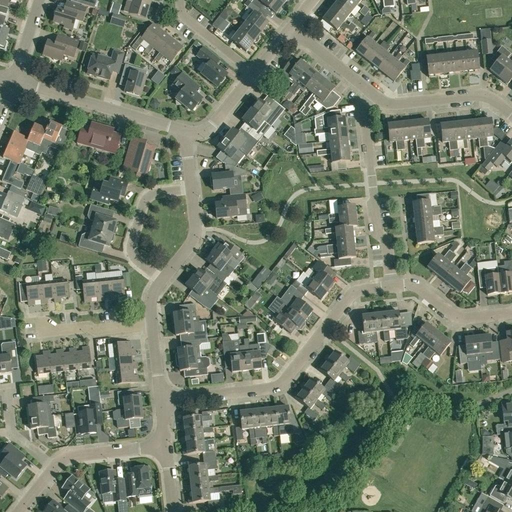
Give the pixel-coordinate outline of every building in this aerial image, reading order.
[(94,9),(96,1),(93,0),(81,0),(81,4),(94,9)] [(145,19),(150,5),(133,0),(126,0),(126,1),(133,3),(129,14),(145,19)] [(275,14),(282,5),(276,0),(252,0),(251,3),(260,10),(264,5),(275,14)] [(350,14),(357,5),(350,0),(338,0),(336,2),(350,14)] [(343,22),(350,14),(336,2),(329,11),(343,22)] [(260,33),(268,24),(256,15),(260,10),(251,3),(247,7),(253,13),(246,22),(260,33)] [(71,12),(63,10),(58,8),(58,10),(55,11),(54,14),(56,16),(54,22),(65,25),(65,27),(72,30),(76,19),(82,21),(86,9),(74,5),(71,12)] [(345,30),(346,29),(348,26),(343,22),(329,11),(322,20),(331,27),(336,31),(339,27),(340,26),(345,30)] [(0,46),(3,48),(8,31),(1,29),(5,17),(0,15),(0,46)] [(217,29),(224,20),(220,16),(212,25),(217,29)] [(127,28),(129,22),(117,18),(115,24),(127,28)] [(222,33),(229,24),(224,20),(217,29),(222,33)] [(331,27),(322,20),(319,24),(328,32),(331,27)] [(257,43),(259,40),(259,37),(258,37),(260,33),(246,22),(239,31),(253,42),(254,43),(257,43)] [(146,53),(163,32),(153,24),(141,38),(140,37),(134,44),(132,47),(136,50),(138,47),(144,40),(150,45),(144,52),(146,53)] [(348,26),(346,29),(357,38),(360,35),(354,30),(348,26)] [(246,52),(253,42),(239,31),(231,41),(246,52)] [(155,61),(172,40),(163,32),(146,53),(148,55),(154,49),(159,53),(154,60),(155,61)] [(363,58),(374,44),(370,41),(375,35),(371,32),(355,51),(363,58)] [(74,57),(78,44),(66,39),(64,46),(48,41),(44,55),(62,61),(64,54),(74,57)] [(171,62),(182,48),(172,40),(155,61),(158,63),(163,56),(171,62)] [(483,56),(493,55),(490,40),(481,41),(483,56)] [(376,45),(374,44),(363,58),(365,59),(371,64),(382,50),(386,44),(383,41),(378,47),(376,45)] [(81,43),(78,51),(84,52),(87,45),(81,43)] [(498,78),(510,63),(506,60),(511,54),(502,46),(491,59),(496,63),(490,71),(498,78)] [(220,61),(215,57),(204,47),(197,56),(208,65),(201,74),(217,87),(227,75),(216,66),(220,61)] [(389,56),(382,50),(371,64),(378,70),(389,56)] [(93,56),(91,63),(88,64),(87,69),(88,71),(88,74),(98,77),(98,76),(110,80),(114,65),(115,65),(120,67),(124,54),(114,52),(111,61),(107,59),(107,57),(100,55),(99,57),(93,56)] [(469,72),(479,71),(477,52),(467,53),(469,72)] [(386,75),(397,62),(401,56),(399,54),(398,53),(393,59),(389,56),(378,70),(386,75)] [(459,73),(469,72),(467,53),(457,54),(459,73)] [(449,74),(459,73),(457,54),(447,55),(449,74)] [(439,75),(449,74),(447,55),(437,56),(439,75)] [(429,76),(439,75),(437,56),(427,57),(429,76)] [(401,65),(397,62),(386,75),(393,82),(404,68),(409,62),(406,59),(401,65)] [(309,69),(306,66),(306,63),(303,62),(301,62),(298,65),(292,60),(283,71),(285,72),(282,76),(293,85),(294,84),(296,85),(309,69)] [(511,78),(511,64),(510,63),(498,78),(507,85),(511,78)] [(146,78),(145,78),(147,72),(140,70),(125,66),(122,77),(129,80),(126,93),(140,97),(146,78)] [(305,92),(318,75),(309,69),(296,85),(294,84),(293,85),(291,88),(295,91),(297,92),(300,88),(305,92)] [(158,71),(151,80),(158,86),(165,77),(158,71)] [(201,99),(194,93),(198,87),(193,83),(181,74),(172,86),(181,93),(180,94),(175,94),(176,105),(183,105),(192,112),(201,99)] [(313,99),(326,82),(318,75),(305,92),(306,90),(313,95),(308,101),(312,104),(315,100),(313,99)] [(340,99),(332,92),(335,89),(326,82),(313,99),(315,100),(317,98),(323,103),(321,106),(325,110),(333,108),(340,99)] [(292,95),(295,91),(291,88),(288,91),(286,90),(282,95),(286,98),(289,94),(291,96),(292,95)] [(268,109),(258,101),(250,111),(263,122),(267,117),(274,122),(283,112),(273,103),(268,109)] [(282,105),(288,110),(293,104),(289,101),(285,102),(282,105)] [(307,110),(312,104),(308,101),(303,107),(305,109),(307,110)] [(257,143),(266,132),(259,127),(263,122),(250,111),(242,121),(252,129),(247,135),(257,143)] [(341,119),(341,111),(331,112),(323,116),(324,129),(325,129),(325,132),(346,129),(345,119),(341,119)] [(493,135),(492,129),(491,119),(481,120),(484,147),(487,147),(486,138),(487,138),(493,137),(493,135)] [(421,148),(425,148),(424,139),(430,138),(428,120),(417,121),(421,148)] [(484,147),(481,120),(471,121),(473,140),(479,139),(480,148),(483,147),(484,147)] [(421,148),(417,121),(408,123),(410,141),(416,140),(418,157),(421,156),(420,148),(421,148)] [(464,150),(468,149),(467,140),(473,140),(471,121),(461,123),(463,141),(462,141),(464,150)] [(42,152),(45,154),(49,146),(59,150),(65,136),(59,134),(61,127),(49,122),(46,130),(42,139),(43,139),(38,150),(42,152)] [(401,150),(405,150),(404,141),(410,141),(408,123),(398,124),(401,150)] [(458,154),(458,150),(457,141),(462,141),(463,141),(461,123),(451,124),(454,151),(455,151),(455,155),(458,154)] [(401,150),(398,124),(388,125),(390,143),(396,142),(397,151),(401,150)] [(454,151),(451,124),(441,125),(443,143),(449,142),(450,151),(454,151)] [(42,152),(38,150),(43,139),(42,139),(46,130),(34,125),(28,139),(24,149),(40,156),(42,152)] [(82,126),(77,143),(115,153),(118,143),(110,141),(112,133),(113,131),(91,125),(90,128),(82,126)] [(492,129),(493,135),(500,140),(504,135),(496,128),(492,129)] [(325,132),(325,129),(324,129),(320,130),(320,135),(328,134),(329,142),(348,140),(346,129),(325,132)] [(244,139),(232,130),(225,139),(237,150),(241,145),(249,152),(257,143),(247,135),(244,139)] [(18,165),(24,149),(28,139),(13,133),(3,158),(18,165)] [(296,145),(297,145),(299,145),(306,144),(305,134),(296,135),(295,135),(295,136),(296,145)] [(145,180),(154,148),(145,146),(146,143),(132,139),(123,170),(137,174),(136,177),(145,180)] [(234,167),(240,160),(244,155),(237,150),(225,139),(217,149),(227,157),(222,163),(224,164),(234,167)] [(511,162),(511,139),(511,140),(506,147),(500,143),(495,150),(486,161),(482,166),(488,171),(493,165),(497,167),(500,164),(501,165),(506,159),(511,163),(511,162)] [(323,157),(328,156),(328,153),(349,151),(348,140),(329,142),(330,150),(322,151),(323,157)] [(484,160),(486,161),(495,150),(487,147),(484,147),(483,147),(484,160)] [(350,162),(349,151),(328,153),(328,156),(331,156),(331,164),(350,162)] [(213,191),(233,189),(232,178),(246,177),(246,171),(234,167),(224,164),(225,175),(212,176),(213,191)] [(32,176),(34,171),(27,168),(24,174),(31,177),(32,176)] [(21,190),(23,183),(4,175),(2,181),(21,190)] [(31,177),(26,190),(40,196),(46,182),(32,176),(31,177)] [(124,197),(128,183),(110,178),(108,185),(103,184),(101,189),(94,187),(90,199),(108,205),(110,200),(117,202),(119,195),(124,197)] [(497,200),(506,192),(502,184),(494,194),(497,200)] [(0,194),(0,211),(8,214),(17,218),(21,207),(25,199),(8,191),(6,197),(0,194)] [(256,203),(263,198),(259,192),(252,197),(256,203)] [(48,202),(52,197),(45,193),(41,198),(48,202)] [(33,195),(31,200),(37,203),(39,197),(33,195)] [(246,216),(245,209),(244,195),(229,197),(230,203),(215,205),(217,220),(236,217),(246,216)] [(430,207),(429,202),(412,203),(414,214),(441,211),(440,206),(430,207)] [(115,235),(115,234),(116,229),(115,226),(116,222),(102,218),(104,211),(90,207),(87,217),(90,221),(94,222),(92,229),(115,235)] [(328,216),(328,220),(356,217),(354,207),(337,208),(338,215),(328,216)] [(415,224),(431,222),(431,216),(441,215),(441,211),(414,214),(415,224)] [(50,224),(52,218),(44,215),(42,222),(50,224)] [(357,227),(356,217),(328,220),(329,224),(339,223),(340,229),(352,228),(357,227)] [(9,222),(1,219),(0,218),(0,237),(2,238),(5,232),(11,235),(15,225),(9,222)] [(432,227),(431,222),(415,224),(416,234),(443,231),(442,226),(432,227)] [(353,238),(352,228),(340,229),(324,231),(325,235),(336,234),(336,240),(353,238)] [(114,237),(115,235),(92,229),(90,235),(86,234),(82,236),(79,246),(93,250),(94,244),(109,248),(110,243),(113,242),(114,237)] [(417,245),(434,243),(433,237),(443,235),(443,231),(416,234),(417,245)] [(327,251),(354,248),(353,238),(336,240),(337,245),(326,247),(327,251)] [(211,253),(233,271),(244,258),(225,243),(221,248),(218,245),(211,253)] [(286,260),(296,247),(293,244),(283,258),(286,260)] [(0,248),(0,257),(7,261),(11,253),(0,248)] [(327,251),(317,252),(315,252),(312,255),(315,257),(321,262),(324,264),(325,264),(327,261),(324,258),(320,255),(327,254),(327,255),(338,254),(338,260),(355,259),(354,248),(327,251)] [(435,275),(453,253),(449,250),(442,259),(438,255),(427,268),(435,275)] [(227,279),(233,271),(211,253),(205,261),(218,270),(214,275),(223,283),(223,282),(227,278),(227,279)] [(443,281),(454,268),(449,264),(456,256),(453,253),(435,275),(443,281)] [(500,294),(511,292),(511,284),(511,281),(511,280),(511,261),(503,262),(505,275),(498,275),(500,294)] [(336,276),(326,268),(318,262),(317,262),(310,271),(314,274),(310,279),(312,280),(328,292),(334,283),(332,281),(336,276)] [(454,268),(443,281),(451,288),(469,266),(465,263),(458,271),(454,268)] [(459,294),(470,281),(465,277),(472,269),(469,266),(451,288),(459,294)] [(264,281),(271,273),(264,267),(257,276),(264,281)] [(498,275),(497,268),(489,269),(477,271),(479,284),(486,284),(487,296),(500,294),(498,275)] [(210,279),(198,270),(191,278),(216,298),(226,285),(223,282),(223,283),(214,275),(210,279)] [(321,301),(328,292),(312,280),(310,279),(303,273),(297,281),(296,281),(291,287),(296,290),(304,297),(309,291),(321,301)] [(111,301),(117,300),(117,297),(124,296),(122,278),(109,279),(111,301)] [(204,299),(209,292),(191,278),(186,286),(192,291),(200,297),(196,302),(203,307),(207,302),(204,299)] [(111,301),(109,279),(96,281),(98,302),(104,302),(104,298),(110,297),(111,301)] [(55,303),(61,303),(60,299),(68,298),(66,280),(52,282),(55,303)] [(98,302),(96,281),(82,282),(83,290),(84,304),(91,303),(90,299),(97,298),(98,302)] [(55,303),(52,282),(39,283),(42,305),(48,304),(47,300),(54,299),(54,303),(55,303)] [(42,305),(39,283),(26,285),(26,284),(19,285),(21,303),(28,302),(28,306),(34,305),(34,301),(41,301),(41,305),(42,305)] [(256,295),(262,291),(258,285),(252,289),(256,295)] [(306,320),(313,312),(300,302),(304,297),(296,290),(289,299),(294,304),(291,308),(306,320)] [(250,298),(244,305),(249,309),(255,302),(250,298)] [(174,325),(192,323),(192,322),(191,317),(196,317),(195,304),(188,305),(189,312),(173,314),(174,325)] [(291,308),(287,305),(283,310),(281,309),(274,318),(283,325),(287,319),(294,325),(295,328),(298,330),(302,330),(305,325),(305,322),(306,320),(291,308)] [(391,313),(391,309),(386,310),(386,314),(388,331),(395,330),(396,341),(407,339),(406,327),(400,328),(398,312),(391,313)] [(213,321),(228,319),(212,311),(213,321)] [(379,315),(379,311),(374,311),(374,315),(376,333),(383,332),(384,342),(389,341),(388,331),(386,314),(379,315)] [(367,316),(367,312),(362,313),(364,332),(358,332),(359,345),(365,344),(364,334),(371,333),(372,343),(377,343),(376,333),(374,315),(367,316)] [(0,330),(15,329),(14,320),(0,318),(0,330)] [(199,336),(199,333),(200,333),(199,322),(192,322),(192,323),(174,325),(176,336),(192,334),(192,341),(207,340),(206,336),(199,336)] [(434,330),(426,324),(420,330),(414,325),(410,337),(413,339),(409,345),(413,348),(419,340),(423,344),(434,330)] [(428,347),(422,355),(425,358),(442,337),(434,330),(423,344),(428,347)] [(511,333),(507,334),(508,341),(500,341),(501,351),(503,362),(511,361),(511,333)] [(231,342),(227,334),(221,335),(222,343),(225,367),(232,367),(232,373),(242,372),(240,354),(239,341),(231,342)] [(491,348),(490,336),(477,337),(479,355),(486,354),(487,362),(500,360),(498,347),(491,348)] [(421,364),(428,370),(433,364),(429,361),(435,353),(440,356),(450,343),(442,337),(425,358),(421,364)] [(460,365),(473,363),(472,355),(479,355),(477,337),(464,339),(465,351),(458,351),(460,365)] [(207,340),(192,341),(190,341),(191,348),(177,350),(178,354),(176,355),(176,356),(176,361),(201,358),(199,347),(202,344),(207,344),(207,340)] [(244,346),(239,347),(240,354),(242,372),(262,370),(260,359),(259,349),(265,349),(265,344),(254,345),(249,346),(248,340),(244,340),(244,346)] [(0,374),(11,373),(10,361),(17,360),(15,343),(3,345),(2,346),(3,357),(0,357),(0,374)] [(131,350),(130,343),(113,345),(114,359),(136,356),(135,350),(131,350)] [(91,369),(89,347),(83,348),(83,352),(76,353),(75,349),(78,370),(91,369)] [(272,356),(275,349),(271,347),(267,353),(272,356)] [(78,370),(75,349),(70,350),(70,354),(63,354),(62,350),(65,372),(78,370)] [(65,372),(62,350),(56,351),(57,355),(50,356),(49,352),(51,373),(65,372)] [(38,375),(51,373),(49,352),(43,353),(44,357),(36,357),(38,375)] [(347,362),(335,352),(330,358),(327,355),(324,360),(327,362),(341,373),(346,367),(353,373),(360,364),(351,357),(347,362)] [(132,364),(132,357),(136,357),(136,356),(114,359),(116,372),(137,369),(136,363),(132,364)] [(206,359),(205,358),(201,358),(176,361),(177,366),(178,367),(179,368),(179,372),(193,370),(194,377),(207,376),(207,368),(208,367),(209,365),(209,361),(208,359),(206,359)] [(341,373),(327,362),(323,368),(320,365),(317,369),(330,380),(327,385),(336,392),(340,388),(334,383),(338,377),(346,383),(349,379),(341,373)] [(437,367),(433,364),(428,370),(432,374),(437,367)] [(134,377),(133,370),(137,370),(137,369),(116,372),(117,385),(139,383),(138,376),(134,377)] [(323,389),(311,380),(307,386),(303,383),(300,387),(303,390),(317,401),(321,395),(329,402),(336,392),(327,385),(323,389)] [(38,387),(39,395),(46,394),(45,386),(38,387)] [(317,401),(303,390),(299,395),(296,393),(293,397),(308,409),(304,413),(314,421),(318,417),(310,410),(315,405),(322,411),(325,407),(317,401)] [(125,399),(124,392),(117,393),(119,406),(124,406),(124,411),(141,409),(140,398),(125,399)] [(90,407),(100,406),(98,395),(89,396),(90,407)] [(28,407),(29,419),(53,416),(52,416),(53,414),(53,411),(52,410),(50,410),(49,401),(49,397),(43,397),(44,405),(28,407)] [(507,427),(509,427),(511,426),(511,403),(503,404),(505,426),(507,427)] [(281,408),(281,404),(275,405),(276,408),(278,426),(285,425),(286,436),(291,435),(288,407),(281,408)] [(81,436),(96,434),(95,421),(102,420),(100,406),(90,407),(90,412),(79,414),(81,436)] [(269,409),(269,406),(263,406),(264,410),(266,428),(272,427),(274,437),(279,436),(278,426),(276,408),(269,409)] [(252,411),(254,429),(261,428),(262,438),(266,438),(267,438),(266,428),(264,410),(258,411),(257,407),(252,408),(252,411)] [(246,412),(245,408),(240,409),(242,428),(235,429),(237,441),(243,441),(242,430),(249,430),(250,440),(255,439),(254,429),(252,411),(246,412)] [(118,429),(130,428),(129,421),(143,420),(141,409),(124,411),(116,411),(118,429)] [(74,428),(73,414),(65,414),(67,428),(74,428)] [(53,427),(52,422),(53,420),(53,417),(53,416),(29,419),(30,430),(46,428),(48,439),(57,438),(55,426),(53,427)] [(181,432),(185,431),(202,429),(201,422),(212,421),(211,416),(184,419),(184,426),(180,427),(181,432)] [(182,444),(186,443),(203,441),(203,434),(213,433),(213,429),(213,428),(202,429),(185,431),(186,438),(181,439),(182,444)] [(493,446),(493,437),(482,437),(482,446),(493,446)] [(183,455),(205,453),(204,446),(214,445),(214,440),(203,441),(186,443),(187,450),(183,450),(183,455)] [(0,467),(0,474),(2,476),(5,479),(9,474),(16,480),(26,468),(20,463),(14,458),(18,453),(9,446),(0,457),(5,462),(0,467)] [(186,480),(190,480),(207,478),(207,471),(217,470),(216,458),(206,459),(206,466),(189,468),(190,474),(185,475),(186,480)] [(125,476),(126,483),(127,498),(136,497),(137,497),(138,499),(152,497),(151,488),(149,488),(147,468),(132,470),(132,475),(125,476)] [(122,479),(115,480),(114,472),(99,473),(101,495),(115,493),(116,502),(124,501),(123,489),(122,479)] [(187,492),(191,492),(209,490),(208,483),(218,482),(218,476),(207,478),(190,480),(191,487),(187,487),(187,492)] [(62,489),(68,494),(63,499),(72,506),(79,511),(83,511),(90,504),(83,498),(88,491),(72,478),(62,489)] [(511,484),(504,480),(501,487),(498,485),(496,486),(490,496),(501,503),(505,497),(506,498),(508,497),(511,499),(511,484)] [(0,498),(0,499),(8,489),(0,482),(0,498)] [(210,502),(209,495),(220,493),(219,489),(209,490),(191,492),(192,499),(188,499),(189,504),(210,502)] [(499,511),(497,511),(500,505),(488,497),(479,511),(499,511)] [(65,511),(53,502),(44,511),(74,511),(68,507),(65,511)]
